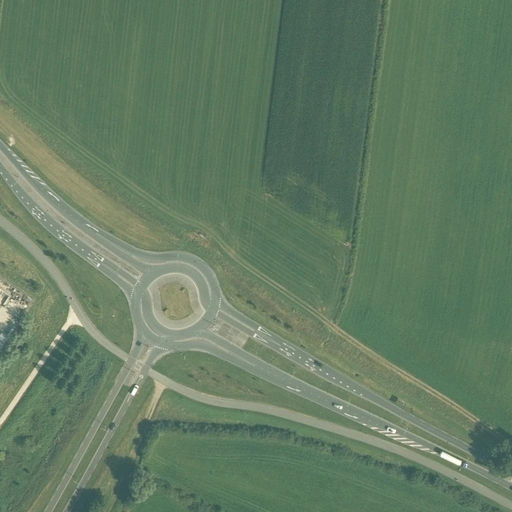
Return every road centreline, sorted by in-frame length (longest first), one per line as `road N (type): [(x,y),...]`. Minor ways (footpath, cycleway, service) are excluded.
road 1 (unclassified): [(511,506),(394,448),(193,396),(144,369)]
road 2 (primary): [(248,363),(511,486)]
road 3 (primary): [(511,473),(263,336)]
road 4 (track): [(511,451),(270,321)]
road 5 (unclassified): [(131,361),(92,332),(54,273),(0,221)]
road 6 (primary): [(131,361),(47,511)]
road 7 (primary): [(65,511),(144,369)]
road 8 (primary): [(215,299),(196,261),(150,259),(91,229)]
road 9 (primary): [(0,167),(33,209),(109,269)]
road 10 (track): [(106,511),(161,379)]
road 11 (primary): [(91,229),(0,145)]
